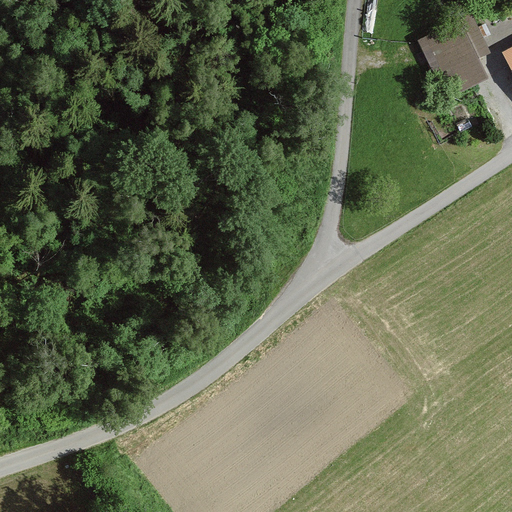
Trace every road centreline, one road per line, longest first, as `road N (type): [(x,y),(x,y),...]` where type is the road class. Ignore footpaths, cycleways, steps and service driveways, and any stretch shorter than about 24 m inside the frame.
road 1 (unclassified): [(0,468),(160,406),(314,283)]
road 2 (unclassified): [(314,283),(342,156),(354,0)]
road 3 (unclassified): [(314,283),(511,148)]
